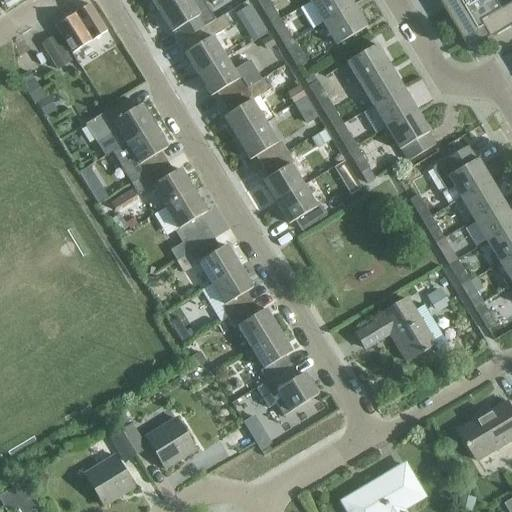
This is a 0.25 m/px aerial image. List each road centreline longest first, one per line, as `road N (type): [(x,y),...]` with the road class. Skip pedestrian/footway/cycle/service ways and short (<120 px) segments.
road 1 (residential): [(368,437),(110,0)]
road 2 (residential): [(511,117),(500,98),(431,66),(392,0)]
road 3 (residential): [(368,437),(511,358)]
road 4 (residential): [(254,506),(368,437)]
